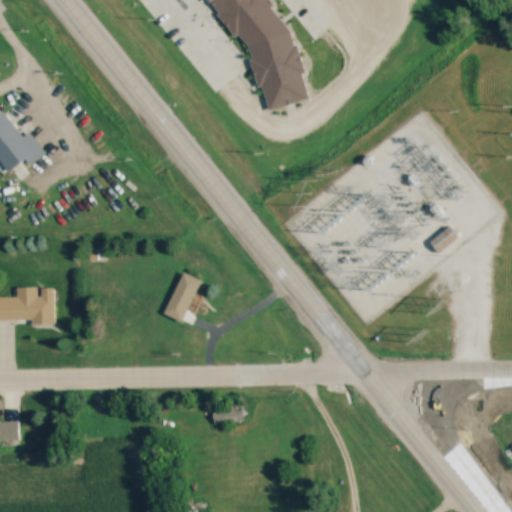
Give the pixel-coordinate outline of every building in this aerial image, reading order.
[(459,236),(450,225),(432,241),(441,252),(459,236)] [(201,279),(183,271),(166,314),(184,322),(201,279)] [(0,319),(32,319),(32,324),(55,324),(55,286),(18,286),(18,297),(0,296),(0,319)] [(243,409),(214,409),(214,424),(243,424),(243,409)] [(20,422),(0,421),(0,440),(20,440),(20,422)]
